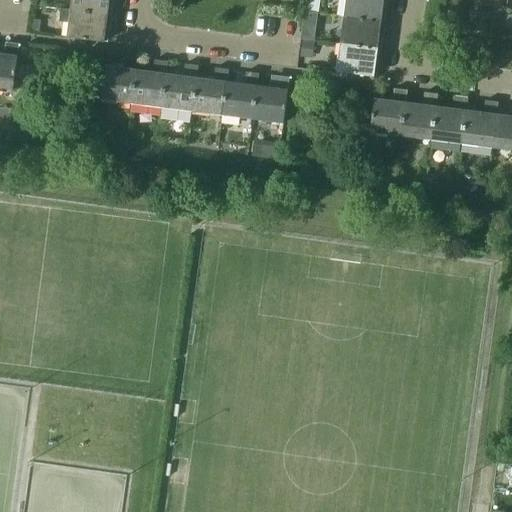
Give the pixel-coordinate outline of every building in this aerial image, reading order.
[(70,0),(69,9),(108,14),(109,0),(70,0)] [(343,0),(341,16),(381,21),(383,0),(343,0)] [(104,41),(108,14),(69,9),(60,8),(58,21),(67,22),(65,36),(104,41)] [(316,25),(317,13),(305,12),(304,12),(303,22),(302,23),(316,25)] [(341,16),(338,44),(377,49),(381,21),(341,16)] [(40,20),(31,19),(30,30),(38,31),(40,20)] [(314,41),(302,40),(300,56),(312,58),(314,41)] [(0,86),(13,89),(19,43),(5,41),(4,53),(0,52),(0,86)] [(377,49),(338,44),(334,70),(374,75),(377,49)] [(100,98),(131,103),(136,69),(137,57),(123,55),(121,68),(104,65),(100,98)] [(131,103),(162,107),(167,74),(166,74),(168,61),(153,59),(152,72),(136,69),(131,103)] [(162,107),(191,110),(196,77),(198,65),(185,63),(183,76),(167,74),(162,107)] [(191,110),(221,114),(226,81),(225,81),(227,69),(214,67),(212,79),(196,77),(191,110)] [(221,114),(252,118),(256,85),(258,73),(245,71),(244,84),(226,81),(221,114)] [(273,87),(256,85),(252,118),(283,122),(289,76),(275,74),(273,87)] [(405,103),(407,91),(393,89),(391,101),(374,99),(370,133),(401,136),(405,103)] [(431,140),(436,107),(437,95),(423,93),(421,105),(405,103),(401,136),(431,140)] [(431,140),(462,144),(466,111),(468,99),(454,97),(453,109),(436,107),(431,140)] [(462,144),(491,147),(496,114),(497,102),(485,101),(484,113),(466,111),(462,144)] [(57,107),(48,110),(51,117),(60,113),(57,107)] [(511,150),(511,116),(496,114),(491,147),(511,150)] [(255,140),(253,155),(278,158),(280,143),(255,140)]
